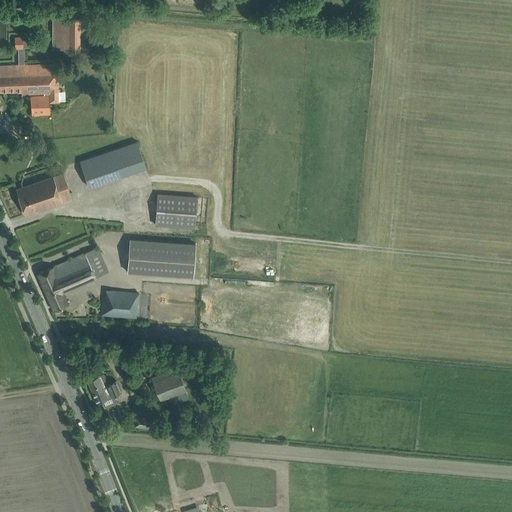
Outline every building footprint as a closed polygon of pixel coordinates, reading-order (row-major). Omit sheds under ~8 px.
[(55,49),(78,49),(79,17),(55,17),(55,49)] [(79,17),(78,49),(104,50),(104,18),(79,17)] [(23,38),(15,38),(16,48),(24,48),(23,38)] [(26,73),(21,77),(22,91),(22,94),(49,92),(49,95),(39,96),(30,96),(32,115),(42,114),(50,114),(50,103),(60,102),(60,89),(59,89),(58,64),(25,65),(26,73)] [(7,65),(0,65),(0,91),(22,91),(21,77),(26,73),(25,65),(7,65)] [(46,142),(38,142),(39,152),(47,151),(46,142)] [(80,160),(89,187),(108,180),(99,154),(80,160)] [(61,173),(27,185),(36,211),(70,199),(61,173)] [(36,211),(27,185),(16,189),(25,214),(36,211)] [(155,225),(195,228),(197,196),(157,193),(155,225)] [(127,271),(193,276),(196,243),(130,238),(127,271)] [(98,247),(37,273),(53,310),(69,303),(64,291),(109,272),(98,247)] [(101,314),(137,317),(138,291),(106,289),(105,295),(103,295),(101,314)] [(186,390),(177,366),(151,376),(160,400),(186,390)] [(98,375),(87,380),(97,402),(108,398),(108,397),(112,395),(120,392),(115,380),(108,383),(104,374),(102,374),(98,375)] [(135,426),(145,427),(153,427),(154,418),(136,417),(135,426)]
